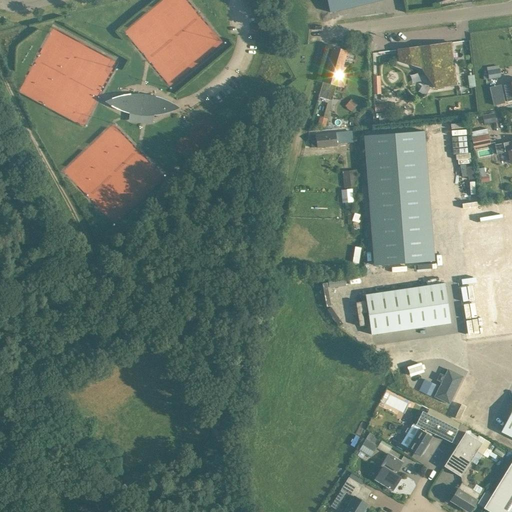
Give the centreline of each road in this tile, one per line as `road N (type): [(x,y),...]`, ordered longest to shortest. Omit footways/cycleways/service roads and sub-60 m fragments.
road 1 (track): [(0,70),(87,243),(224,439),(238,511)]
road 2 (residential): [(511,7),(324,32),(293,152)]
road 3 (track): [(224,439),(293,152)]
